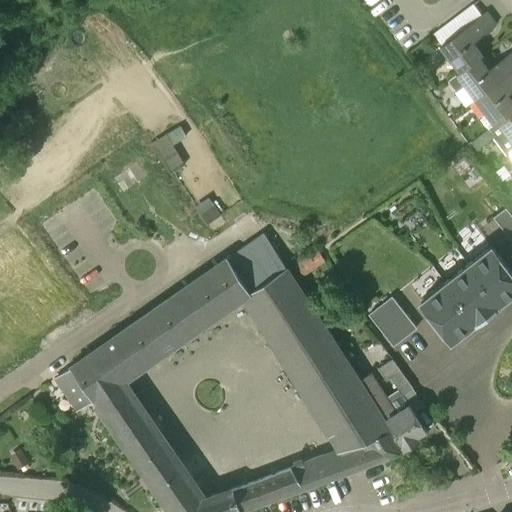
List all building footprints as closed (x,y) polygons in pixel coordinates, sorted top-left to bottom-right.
[(479,57),(482,55),(473,42),(495,25),(485,12),(439,47),(458,72),(479,57)] [(453,75),(448,79),(456,90),(462,85),(473,101),(511,70),(511,54),(510,52),(488,69),(479,57),(458,72),(453,75)] [(511,70),(473,101),(484,115),(492,125),(495,123),(495,124),(511,111),(511,101),(507,95),(511,91),(511,70)] [(508,155),(511,151),(511,111),(489,129),(488,128),(471,141),(477,149),(494,136),(508,155)] [(174,158),(198,145),(185,122),(161,135),(174,158)] [(200,214),(207,223),(219,214),(213,205),(200,214)] [(494,217),(511,240),(511,215),(506,208),(494,217)] [(287,267),(264,234),(227,258),(226,256),(53,376),(56,380),(55,380),(77,412),(89,401),(93,398),(170,511),(238,511),(241,511),(241,510),(400,451),(400,450),(402,449),(360,379),(287,267)] [(511,293),(511,271),(491,245),(421,301),(452,340),(511,293)] [(417,327),(392,296),(381,305),(405,336),(417,327)] [(369,314),(393,345),(405,336),(381,305),(369,314)] [(371,372),(360,379),(402,449),(403,451),(419,440),(417,436),(426,430),(407,401),(402,395),(413,388),(413,387),(393,358),(378,367),(386,380),(391,377),(399,389),(388,396),(381,386),(371,372)] [(21,448),(10,455),(17,469),(20,467),(23,471),(30,467),(28,463),(29,462),(21,448)]
